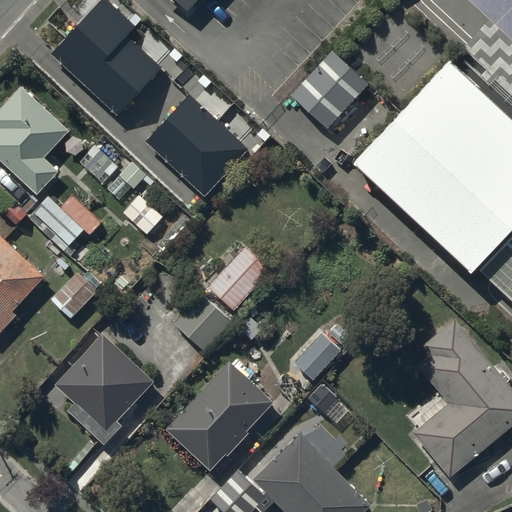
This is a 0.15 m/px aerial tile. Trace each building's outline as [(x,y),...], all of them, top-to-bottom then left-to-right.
[(174,0),(190,14),(202,0),(203,0),(207,2),(208,0),(174,0)] [(107,52),(75,87),(92,105),(97,100),(135,136),(181,88),(133,43),(116,61),(107,52)] [(335,53),(294,96),(330,130),(371,86),(335,53)] [(511,120),(457,69),(362,170),(477,276),(511,238),(511,120)] [(206,87),(193,101),(219,125),(231,111),(206,87)] [(72,133),(23,88),(0,113),(0,127),(3,130),(0,132),(0,159),(40,197),(62,174),(46,160),(72,133)] [(275,139),(276,140),(277,140),(278,140),(279,141),(281,141),(282,141),(283,141),(284,141),(286,141),(287,141),(288,140),(289,140),(290,139),(291,138),(292,137),(293,136),(294,136),(295,135),(295,133),(296,132),(296,131),(297,130),(297,129),(297,127),(297,126),(297,125),(296,124),(296,122),(296,121),(295,120),(295,119),(294,118),(293,117),(292,116),(291,115),(290,115),(289,114),(288,113),(287,113),(286,113),(284,112),(283,112),(282,112),(281,112),(279,113),(278,113),(277,113),(276,114),(275,115),(274,115),(273,116),(272,117),(271,118),(270,119),(270,120),(269,121),(269,122),(268,124),(268,125),(268,126),(268,127),(268,129),(268,130),(269,131),(269,132),(270,133),(270,134),(271,135),(272,136),(273,137),(274,138),(275,139)] [(120,169),(97,147),(83,163),(106,184),(120,169)] [(120,176),(108,188),(121,200),(133,187),(135,189),(147,177),(133,163),(124,173),(121,177),(120,176)] [(164,219),(140,197),(125,214),(149,236),(164,219)] [(85,232),(51,200),(37,215),(72,246),(85,232)] [(47,279),(0,234),(0,337),(19,318),(14,313),(47,279)] [(511,240),(480,275),(511,304),(511,240)] [(271,271),(247,250),(211,291),(235,311),(271,271)] [(99,292),(79,274),(54,301),(73,319),(99,292)] [(233,323),(203,295),(177,324),(207,351),(233,323)] [(511,430),(511,389),(456,323),(426,348),(434,358),(420,370),(452,407),(417,435),(454,479),(511,430)] [(158,384),(106,335),(57,387),(78,407),(73,412),(108,445),(123,429),(119,425),(158,384)] [(342,352),(326,337),(298,366),(314,381),(342,352)] [(276,405),(232,365),(169,433),(213,473),(276,405)] [(338,402),(320,385),(306,399),(311,403),(308,405),(314,411),(317,408),(324,416),(338,402)] [(286,511),(293,511),(336,470),(303,436),(257,482),(286,511)] [(369,511),(373,508),(336,470),(293,511),(369,511)] [(253,511),(267,498),(241,474),(215,501),(225,511),(253,511)]
